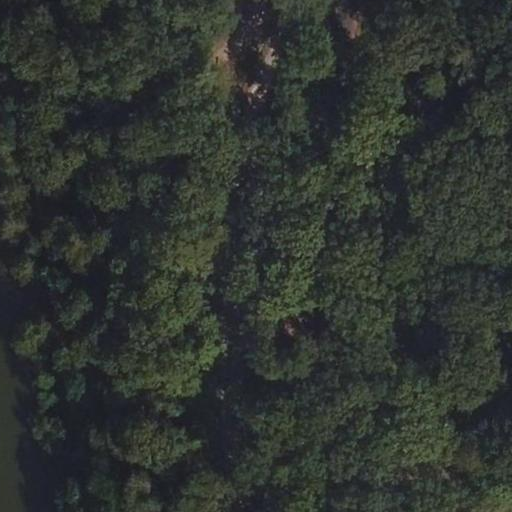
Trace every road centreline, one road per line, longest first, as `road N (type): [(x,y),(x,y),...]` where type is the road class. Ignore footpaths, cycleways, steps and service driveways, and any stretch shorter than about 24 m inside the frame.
road 1 (track): [(504,511),(461,480),(418,374),(362,131),(348,0)]
road 2 (track): [(225,511),(219,467),(240,137),(260,30),(276,0)]
road 3 (track): [(0,97),(70,273),(121,511)]
